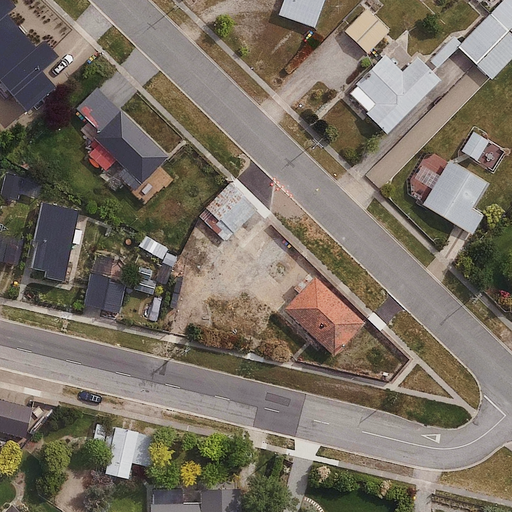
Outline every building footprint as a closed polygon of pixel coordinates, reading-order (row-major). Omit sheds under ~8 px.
[(281,0),(276,16),(316,30),(326,0),(281,0)] [(366,9),(342,34),(366,56),(389,31),(366,9)] [(511,36),(489,14),(456,48),(490,82),(511,59),(511,36)] [(0,44),(0,114),(14,129),(40,103),(15,78),(25,69),(0,44)] [(383,58),(348,92),(387,132),(437,82),(415,59),(399,74),(383,58)] [(94,92),(75,112),(96,132),(89,139),(138,186),(164,158),(94,92)] [(475,129),(461,150),(480,163),(495,142),(475,129)] [(449,163),(422,207),(470,236),(483,216),(471,209),(485,186),(449,163)] [(208,231),(227,251),(265,213),(237,185),(209,213),(217,222),(208,231)] [(75,213),(41,206),(27,272),(61,279),(75,213)] [(128,283),(89,275),(83,310),(122,318),(128,283)] [(313,278),(282,311),(333,359),(364,325),(313,278)] [(110,477),(130,480),(133,465),(140,466),(146,430),(118,426),(110,477)] [(194,502),(148,502),(148,511),(238,511),(238,490),(193,491),(194,502)]
